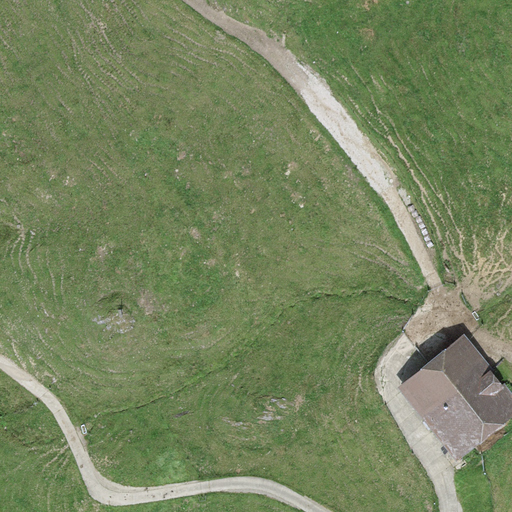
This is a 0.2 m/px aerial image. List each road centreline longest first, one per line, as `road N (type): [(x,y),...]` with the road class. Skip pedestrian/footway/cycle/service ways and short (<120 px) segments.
road 1 (track): [(0,360),(61,414),(89,474),(113,495),(251,484),(316,511)]
road 2 (track): [(441,307),(392,362),(389,382),(439,473),(449,511)]
